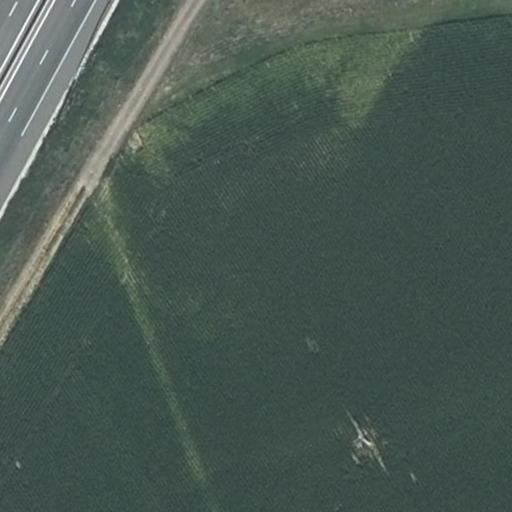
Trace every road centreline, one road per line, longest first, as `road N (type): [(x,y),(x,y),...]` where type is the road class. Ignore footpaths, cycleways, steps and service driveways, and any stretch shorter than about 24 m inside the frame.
road 1 (track): [(0,332),(94,161),(206,0)]
road 2 (motorway): [(0,122),(67,0)]
